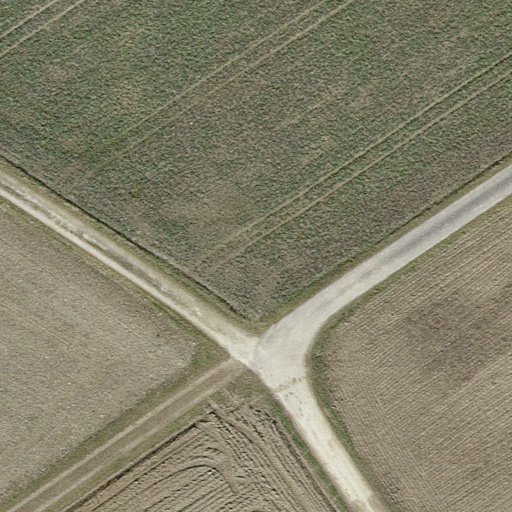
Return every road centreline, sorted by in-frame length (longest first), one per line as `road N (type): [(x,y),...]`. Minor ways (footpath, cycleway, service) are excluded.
road 1 (track): [(0,182),(262,351)]
road 2 (track): [(511,184),(262,351)]
road 3 (track): [(25,511),(262,351)]
road 4 (track): [(262,351),(370,511)]
